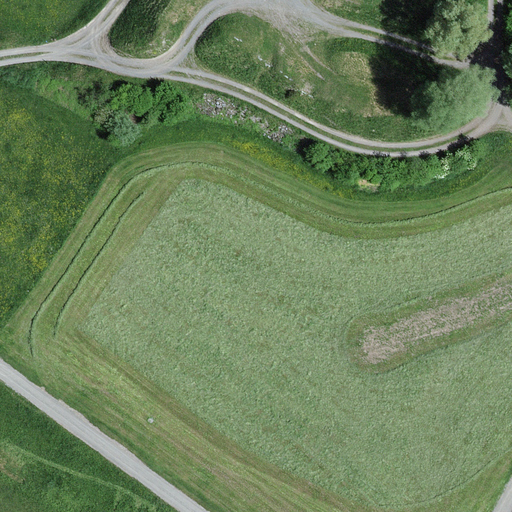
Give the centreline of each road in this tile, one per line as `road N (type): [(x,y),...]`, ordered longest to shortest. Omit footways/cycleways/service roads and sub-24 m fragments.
road 1 (track): [(0,367),(195,511),(511,506)]
road 2 (track): [(154,75),(224,87),(333,134),(401,150),(482,132),(508,114)]
road 3 (track): [(0,62),(72,47),(154,75),(187,52),(213,14),(287,7),(288,0)]
road 4 (track): [(501,37),(457,62),(287,7)]
